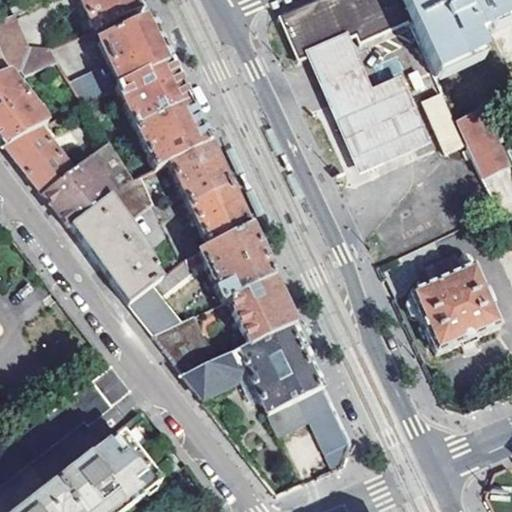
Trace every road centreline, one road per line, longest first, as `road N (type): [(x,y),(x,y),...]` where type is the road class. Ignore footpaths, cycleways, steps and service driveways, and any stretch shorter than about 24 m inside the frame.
road 1 (secondary): [(434,467),(366,322),(347,261),(221,9)]
road 2 (residential): [(0,180),(255,511)]
